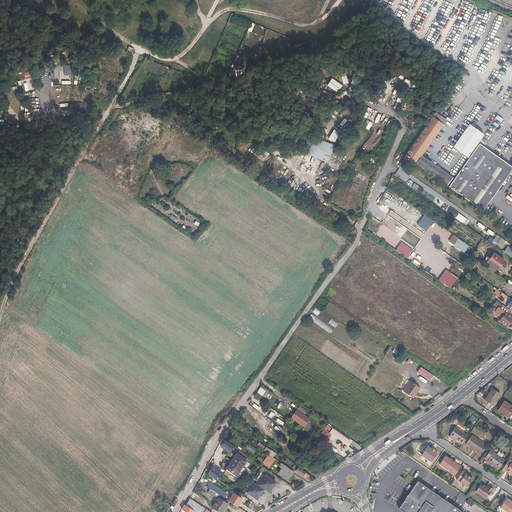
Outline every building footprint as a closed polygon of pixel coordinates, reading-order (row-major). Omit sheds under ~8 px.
[(62,84),(70,84),(70,76),(62,76),(62,84)] [(331,77),(327,85),(338,91),(342,83),(331,77)] [(441,117),(436,113),(405,158),(414,165),(415,163),(447,186),(453,178),(421,156),(446,120),(441,117)] [(484,135),(470,125),(454,147),(462,153),(468,157),(484,135)] [(304,154),(329,162),(334,144),(314,137),(313,140),(309,139),(304,154)] [(489,151),(479,144),(449,187),(483,211),(488,205),(508,176),(511,170),(511,166),(509,165),(489,151)] [(424,215),(418,225),(427,231),(434,221),(424,215)] [(446,239),(450,233),(444,229),(440,235),(446,239)] [(394,231),(390,237),(396,241),(400,235),(394,231)] [(454,234),(449,240),(464,252),(469,246),(454,234)] [(413,251),(402,242),(396,250),(408,258),(413,251)] [(504,260),(494,253),(488,262),(498,270),(504,260)] [(446,270),(439,280),(450,288),(458,278),(446,270)] [(493,315),(488,311),(486,314),(496,322),(498,319),(493,315)] [(511,319),(511,318),(504,312),(503,313),(503,314),(502,315),(503,316),(499,321),(506,327),(511,319)] [(433,374),(422,366),(418,372),(429,380),(433,374)] [(511,375),(505,372),(503,377),(511,381),(511,375)] [(420,388),(410,381),(404,391),(413,398),(420,388)] [(272,393),(264,387),(260,394),(268,399),(272,393)] [(483,400),(491,405),(498,394),(491,389),(483,400)] [(508,418),(511,411),(511,407),(502,401),(496,410),(508,418)] [(309,419),(296,410),(293,414),(299,418),(297,420),(305,425),(309,419)] [(332,431),(328,428),(327,430),(348,446),(350,443),(335,431),(335,432),(333,430),(332,431)] [(463,444),(468,436),(456,428),(450,437),(453,439),(454,438),(457,440),(463,444)] [(487,446),(473,436),(467,445),(481,454),(487,446)] [(231,445),(222,439),(218,445),(227,451),(231,445)] [(256,449),(248,444),(246,448),(254,453),(256,449)] [(439,453),(428,447),(422,455),(432,462),(439,453)] [(496,452),(492,449),(486,458),(490,460),(489,461),(500,469),(506,460),(495,453),(496,452)] [(247,461),(234,452),(222,469),(235,478),(241,470),(243,471),(246,467),(244,466),(247,461)] [(267,466),(273,457),(269,454),(263,463),(267,466)] [(454,476),(460,467),(444,456),(439,464),(450,473),(450,474),(454,476)] [(511,461),(509,460),(502,469),(505,472),(506,471),(511,475),(511,474),(511,461)] [(220,473),(209,465),(205,472),(216,479),(220,473)] [(287,467),(284,465),(282,468),(279,473),(288,480),(294,472),(287,467)] [(308,474),(298,467),(296,470),(305,477),(308,474)] [(466,473),(462,471),(456,480),(467,487),(472,479),(465,474),(466,473)] [(276,483),(265,475),(259,484),(264,488),(269,492),(276,483)] [(460,511),(416,481),(397,509),(401,511),(460,511)] [(257,486),(252,482),(246,491),(257,499),(263,490),(257,486)] [(222,491),(210,483),(207,487),(211,489),(216,493),(219,495),(222,491)] [(493,489),(488,486),(487,488),(480,483),(475,492),(486,499),(493,489)] [(242,499),(234,494),(229,501),(237,507),(242,499)] [(199,505),(186,497),(183,504),(188,507),(195,511),(199,505)] [(223,511),(228,504),(219,498),(215,505),(213,508),(218,511),(223,511)] [(508,511),(509,511),(511,511),(511,503),(506,499),(500,508),(505,511),(508,511)]
